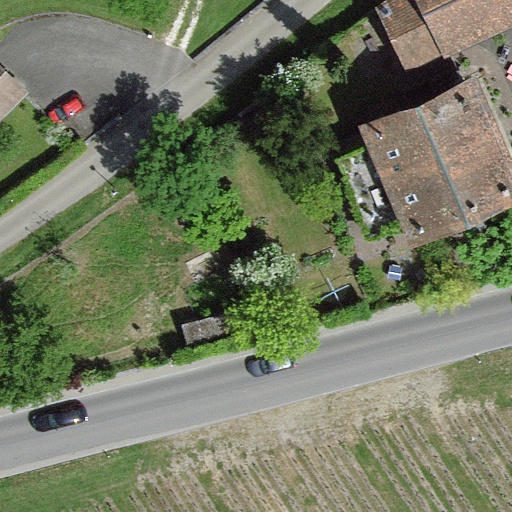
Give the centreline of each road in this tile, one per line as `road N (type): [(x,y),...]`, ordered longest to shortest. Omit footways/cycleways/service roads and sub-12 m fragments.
road 1 (tertiary): [(511,319),(0,443)]
road 2 (residential): [(0,235),(140,136),(305,0)]
